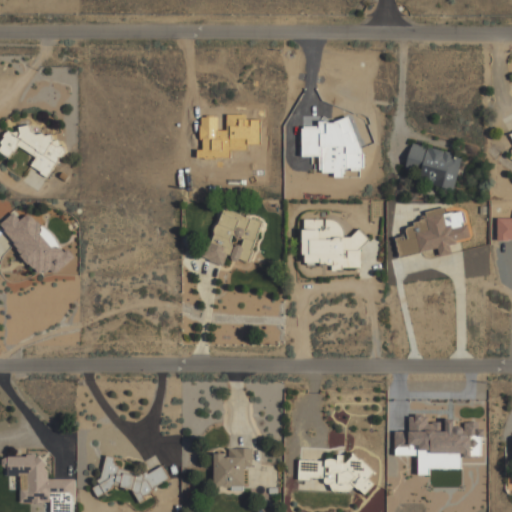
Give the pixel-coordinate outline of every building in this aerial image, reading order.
[(22,122),(15,134),(8,130),(0,142),(0,151),(11,158),(18,146),(36,156),(30,166),(49,177),(66,147),(22,122)] [(456,190),(462,154),(410,144),(406,170),(421,173),(419,184),(456,190)] [(224,265),(227,256),(249,264),(263,221),(220,207),(202,258),(224,265)] [(399,256),(436,248),(437,256),(451,253),(449,243),(471,238),(465,210),(447,214),(446,207),(425,211),(426,220),(404,225),(406,235),(395,237),(399,256)] [(39,280),(67,262),(34,211),(20,220),(15,213),(1,222),(39,280)] [(511,217),(497,217),(497,241),(511,241),(511,217)] [(363,268),(362,234),(343,234),(343,219),(303,219),(303,263),(331,263),(331,268),(363,268)] [(418,474),(429,474),(429,468),(461,468),(461,455),(480,455),(480,422),(464,422),(464,426),(454,426),(454,419),(443,419),(443,422),(428,422),(428,415),(408,415),(408,431),(394,431),(395,455),(418,455),(418,474)] [(213,487),(242,487),(243,467),(252,467),(252,450),(214,449),(213,487)] [(20,505),(51,505),(51,511),(74,511),(74,479),(46,479),(46,456),(7,456),(7,477),(20,477),(20,505)] [(147,474),(120,468),(114,458),(106,456),(99,484),(93,487),(97,496),(117,486),(133,489),(142,506),(145,493),(170,480),(162,465),(147,474)] [(299,458),(299,480),(332,481),(332,490),(371,491),(372,461),(344,461),(344,460),(299,458)]
